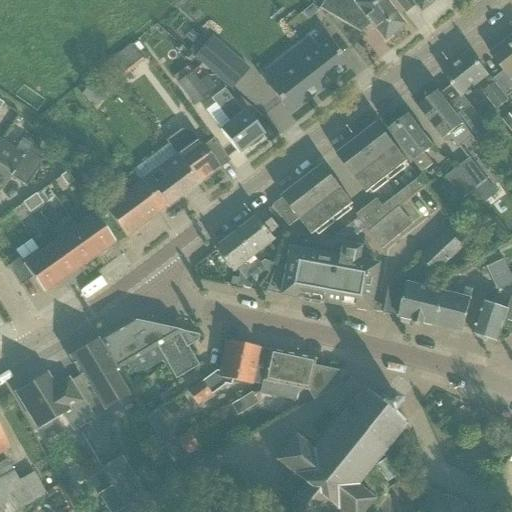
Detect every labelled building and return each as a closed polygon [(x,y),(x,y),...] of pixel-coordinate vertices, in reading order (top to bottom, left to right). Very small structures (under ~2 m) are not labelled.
[(323,0),(319,9),(360,33),(369,25),(372,29),(373,29),(382,41),(391,34),(393,37),(402,30),(400,27),(403,25),(382,0),(323,0)] [(392,0),(404,14),(414,6),(419,13),(435,0),(392,0)] [(311,5),(302,12),(307,19),(317,12),(311,5)] [(306,36),(298,43),(330,83),(349,68),(326,39),(315,48),(306,36)] [(511,36),(490,54),(504,71),(493,80),(506,97),(511,92),(511,36)] [(212,37),(193,58),(231,90),(233,87),(245,73),(249,69),(212,37)] [(298,43),(258,74),(289,114),(330,83),(298,43)] [(143,60),(131,45),(111,61),(123,76),(143,60)] [(469,52),(443,73),(461,97),(488,76),(469,52)] [(194,105),(208,95),(216,89),(199,67),(192,73),(178,82),(194,105)] [(92,80),(81,95),(95,106),(107,91),(92,80)] [(483,93),(497,109),(507,101),(494,84),(483,93)] [(238,154),(240,153),(263,135),(251,119),(244,111),(242,112),(224,89),(211,99),(228,122),(219,130),(238,154)] [(458,117),(451,108),(439,93),(438,93),(440,96),(420,111),(442,139),(463,123),(458,117)] [(471,106),(458,117),(463,123),(472,136),(473,138),(476,143),(491,132),(471,106)] [(511,133),(511,112),(501,120),(511,133)] [(389,131),(402,147),(413,162),(422,173),(434,164),(425,153),(434,146),(424,134),(411,118),(392,133),(390,131),(389,131)] [(378,124),(337,156),(366,194),(407,162),(378,124)] [(174,134),(165,141),(167,144),(176,155),(198,185),(220,169),(229,162),(212,139),(203,146),(197,139),(190,131),(187,130),(184,129),(182,130),(180,130),(174,134)] [(0,142),(0,193),(10,177),(25,187),(42,162),(36,158),(41,151),(21,138),(13,151),(0,143),(0,142)] [(167,144),(132,169),(141,181),(140,181),(148,192),(153,188),(166,208),(167,208),(198,185),(176,155),(167,144)] [(472,160),(459,170),(467,180),(476,192),(489,181),(472,160)] [(272,205),(272,206),(289,227),(299,219),(312,236),(353,204),(336,181),(324,166),(323,166),(272,205)] [(459,170),(447,179),(463,200),(474,191),(476,192),(467,180),(459,170)] [(73,182),(66,172),(60,177),(67,186),(73,182)] [(429,184),(422,175),(402,191),(409,200),(429,184)] [(134,186),(104,208),(114,222),(124,236),(126,238),(166,208),(153,188),(148,192),(140,181),(134,186)] [(382,206),(390,216),(399,209),(399,208),(409,200),(402,191),(382,206)] [(35,194),(29,199),(36,208),(42,204),(35,194)] [(29,199),(22,203),(29,213),(36,208),(29,199)] [(377,199),(366,207),(379,224),(390,216),(382,206),(377,199)] [(364,226),(369,233),(379,224),(366,207),(356,215),(358,218),(364,226)] [(412,225),(399,209),(390,216),(379,224),(369,233),(382,249),(412,225)] [(279,227),(266,211),(258,217),(257,217),(237,233),(255,256),(276,240),(271,233),(279,227)] [(93,214),(75,227),(96,256),(114,243),(93,214)] [(358,218),(341,232),(347,239),(364,226),(358,218)] [(75,227),(57,239),(78,269),(96,256),(75,227)] [(347,239),(341,232),(323,246),(332,251),(338,246),(343,242),(347,239)] [(435,272),(462,246),(449,232),(422,257),(435,272)] [(237,233),(216,249),(235,272),(238,270),(246,279),(255,271),(248,262),(255,256),(237,233)] [(57,239),(40,252),(61,281),(78,269),(57,239)] [(8,266),(6,267),(19,286),(31,278),(42,294),(61,281),(40,252),(39,253),(30,240),(13,251),(23,264),(22,265),(18,259),(8,266)] [(272,278),(267,292),(293,298),(300,299),(300,300),(319,303),(325,304),(325,303),(372,312),(381,263),(328,254),(290,247),(286,268),(278,266),(274,274),(272,278)] [(511,277),(504,259),(488,267),(497,290),(511,283),(511,277)] [(265,260),(261,264),(272,278),(274,274),(278,266),(265,260)] [(387,294),(383,314),(435,327),(444,291),(408,282),(409,278),(408,278),(402,272),(389,284),(387,294)] [(435,327),(462,334),(462,333),(467,314),(471,299),(458,295),(444,291),(435,327)] [(486,337),(498,342),(505,320),(511,322),(511,297),(507,312),(483,304),(479,314),(473,333),(476,334),(474,337),(484,341),(486,337)] [(176,379),(180,376),(197,366),(186,347),(196,341),(197,335),(133,321),(133,323),(128,323),(128,322),(99,339),(109,356),(115,368),(132,359),(139,374),(164,359),(176,379)] [(114,370),(96,340),(75,353),(69,357),(70,359),(87,387),(88,385),(103,410),(127,395),(112,371),(114,370)] [(215,371),(211,375),(187,392),(196,405),(222,387),(224,381),(250,386),(258,349),(225,341),(219,373),(215,371)] [(296,389),(308,392),(311,397),(325,389),(329,371),(313,367),(314,361),(268,351),(264,370),(259,395),(294,400),(296,389)] [(9,381),(42,365),(36,352),(2,368),(9,381)] [(30,384),(27,383),(19,388),(19,391),(15,394),(37,429),(62,414),(73,430),(92,418),(68,380),(54,388),(46,375),(30,384)] [(382,456),(385,459),(396,445),(392,443),(407,424),(392,413),(400,403),(384,391),(377,399),(362,388),(349,404),(348,404),(312,449),(308,447),(312,442),(304,435),(300,441),(296,438),(296,437),(295,435),(274,461),(292,476),(279,492),(290,500),(290,511),(335,511),(363,511),(373,500),(357,487),(382,456)] [(241,399),(231,405),(237,416),(247,410),(241,399)] [(158,411),(146,418),(154,431),(166,424),(158,411)] [(0,453),(9,448),(0,431),(0,453)] [(176,439),(184,455),(200,447),(190,432),(176,439)] [(124,509),(144,497),(121,455),(99,468),(116,499),(117,498),(124,509)] [(386,481),(396,474),(385,459),(375,465),(386,481)] [(7,461),(0,464),(0,511),(13,511),(46,493),(34,471),(18,481),(7,461)] [(391,487),(399,500),(409,493),(400,481),(391,487)] [(107,494),(100,504),(110,511),(117,501),(107,494)] [(471,511),(469,511),(471,505),(458,500),(457,503),(444,498),(443,499),(431,494),(426,505),(421,503),(416,511),(471,511)]
